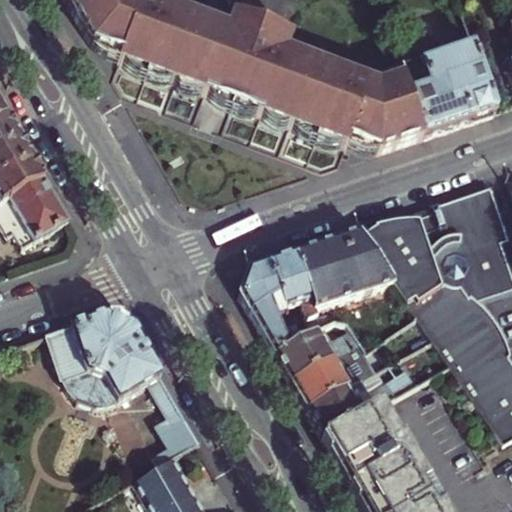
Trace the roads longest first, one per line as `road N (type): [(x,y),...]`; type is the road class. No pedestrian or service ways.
road 1 (residential): [(174,264),(511,151)]
road 2 (tertiary): [(174,264),(64,79),(3,0)]
road 3 (tertiary): [(0,16),(20,73),(137,276)]
road 4 (tertiary): [(307,511),(174,264)]
road 5 (tertiary): [(137,276),(282,511)]
road 6 (residential): [(0,322),(137,276)]
